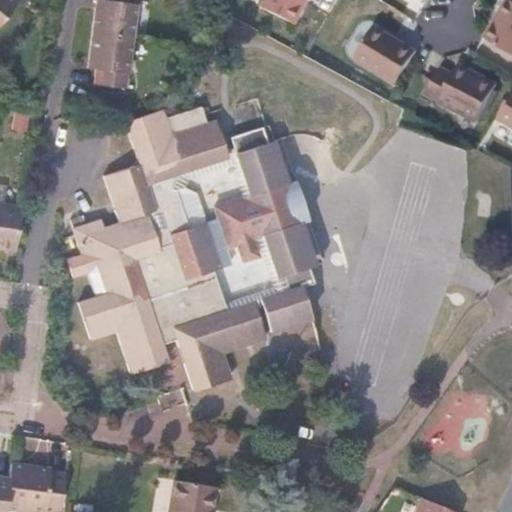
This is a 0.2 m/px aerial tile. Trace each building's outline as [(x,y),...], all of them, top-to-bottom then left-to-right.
[(0,0),(0,14),(11,0),(0,0)] [(119,85),(131,0),(91,0),(83,62),(91,62),(89,80),(119,85)] [(285,29),(301,0),(256,0),(251,11),(285,29)] [(511,53),(511,0),(511,2),(508,0),(507,0),(486,37),(511,53)] [(399,84),(417,52),(374,27),(354,59),(399,84)] [(470,133),(496,90),(457,67),(451,77),(438,70),(418,104),(470,133)] [(511,127),(511,90),(495,119),(511,127)] [(410,129),(414,115),(399,106),(394,124),(410,129)] [(217,298),(206,266),(214,263),(229,258),(223,239),(235,236),(241,253),(256,249),(250,230),(255,229),(262,228),(278,270),(284,269),(288,282),(260,293),(263,299),(273,325),(313,311),(301,278),(313,274),(307,259),(310,258),(310,244),(306,231),(296,218),(308,213),(294,173),(281,178),(279,154),(277,150),(272,142),(266,137),(263,138),(258,122),(228,133),(232,144),(249,190),(241,192),(214,202),(218,212),(205,216),(194,186),(184,181),(174,183),(173,180),(178,171),(220,156),(217,149),(207,120),(199,123),(194,108),(159,120),(156,113),(119,126),(132,162),(100,174),(117,219),(102,225),(92,228),(89,220),(79,224),(77,217),(68,220),(94,290),(106,286),(109,293),(97,298),(79,304),(93,339),(119,331),(134,370),(169,358),(163,341),(159,331),(174,327),(178,338),(196,386),(232,373),(222,347),(266,332),(255,302),(253,296),(228,303),(225,295),(217,298)] [(188,176),(230,161),(241,192),(249,190),(232,144),(217,149),(220,156),(178,171),(173,180),(174,183),(184,181),(188,176)] [(0,248),(12,250),(18,209),(0,206),(0,248)] [(102,225),(99,217),(89,220),(92,228),(102,225)] [(260,293),(288,282),(284,269),(278,270),(262,228),(255,229),(271,280),(225,295),(228,303),(253,296),(255,302),(263,299),(260,293)] [(225,295),(214,263),(206,266),(217,298),(225,295)] [(109,293),(106,286),(94,290),(97,298),(109,293)] [(178,338),(174,327),(159,331),(163,341),(178,338)] [(59,509),(63,472),(47,471),(48,467),(7,461),(5,477),(1,506),(42,511),(42,507),(59,509)] [(210,511),(214,490),(175,484),(170,511),(210,511)] [(443,511),(446,506),(410,490),(399,511),(443,511)]
